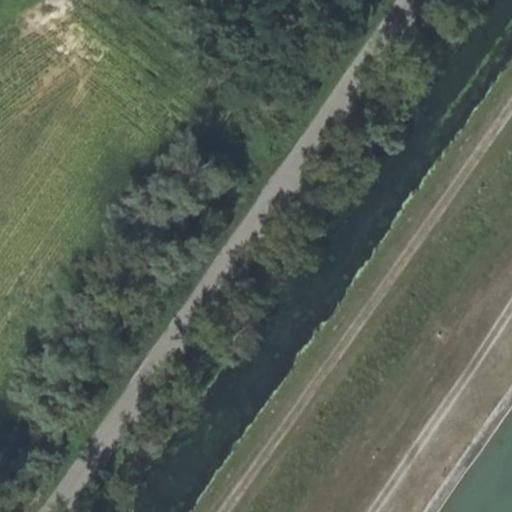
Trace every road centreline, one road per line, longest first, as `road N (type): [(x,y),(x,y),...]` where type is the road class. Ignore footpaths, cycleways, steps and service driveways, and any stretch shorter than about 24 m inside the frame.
road 1 (tertiary): [(416,0),(59,511)]
road 2 (track): [(511,111),(229,511)]
road 3 (track): [(370,511),(511,306)]
